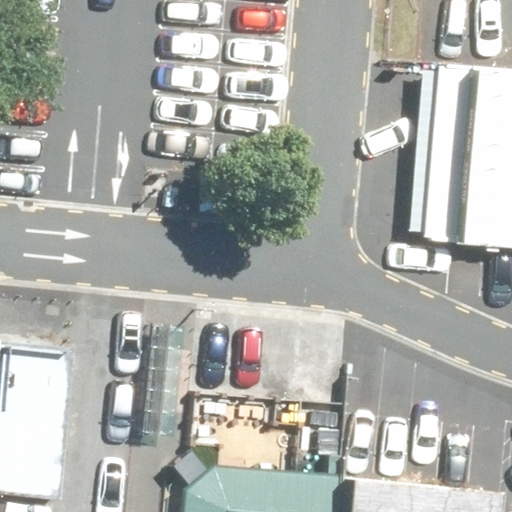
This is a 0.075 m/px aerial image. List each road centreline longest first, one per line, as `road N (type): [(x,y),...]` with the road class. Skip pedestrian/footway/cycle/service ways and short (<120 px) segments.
road 1 (residential): [(0,245),(306,273)]
road 2 (residential): [(306,273),(329,0)]
road 3 (residential): [(306,273),(511,362)]
